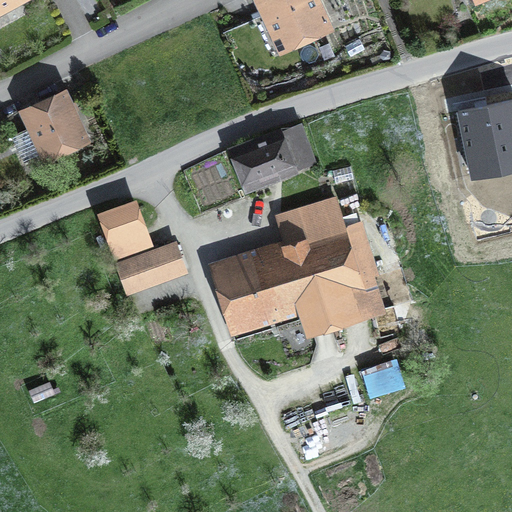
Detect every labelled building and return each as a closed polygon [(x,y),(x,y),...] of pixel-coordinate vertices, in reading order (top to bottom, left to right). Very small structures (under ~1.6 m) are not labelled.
[(0,0),(0,8),(15,0),(0,0)] [(319,12),(313,0),(261,0),(283,45),(347,15),(340,1),(342,0),(337,0),(339,3),(319,12)] [(64,92),(24,111),(45,159),(86,140),(64,92)] [(477,107),(459,111),(470,164),(493,159),(495,164),(511,160),(511,99),(499,102),(497,92),(475,97),(477,107)] [(249,185),(312,162),(300,126),(236,151),(249,185)] [(383,308),(360,232),(347,236),(336,200),(281,218),(292,253),(222,274),(236,318),(301,297),(311,330),(383,308)] [(115,235),(110,236),(129,291),(183,271),(173,244),(151,251),(142,224),(135,227),(129,210),(109,217),(115,235)] [(371,399),(407,385),(396,357),(361,371),(371,399)] [(334,418),(333,414),(313,421),(322,451),(358,439),(350,413),(334,418)]
